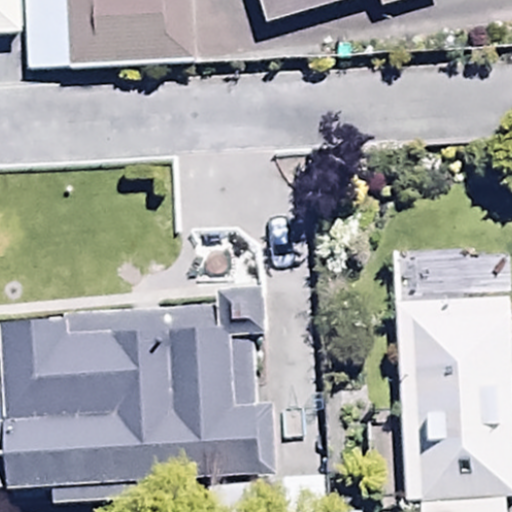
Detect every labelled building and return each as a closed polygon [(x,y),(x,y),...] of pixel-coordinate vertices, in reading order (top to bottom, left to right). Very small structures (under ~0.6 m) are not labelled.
[(0,0),(0,44),(19,44),(18,0),(0,0)] [(18,0),(19,44),(20,76),(191,71),(189,0),(18,0)] [(256,0),(268,38),(377,5),(380,16),(434,0),(256,0)] [(24,213),(0,213),(0,267),(25,267),(24,213)] [(511,315),(511,307),(391,312),(399,511),(409,511),(417,511),(416,511),(500,511),(501,510),(511,509),(511,315)] [(0,501),(6,501),(6,511),(134,511),(201,511),(201,488),(272,486),(270,414),(250,414),(248,342),(260,341),(259,308),(192,309),(192,319),(0,322),(0,501)] [(323,511),(322,490),(208,494),(208,511),(323,511)]
